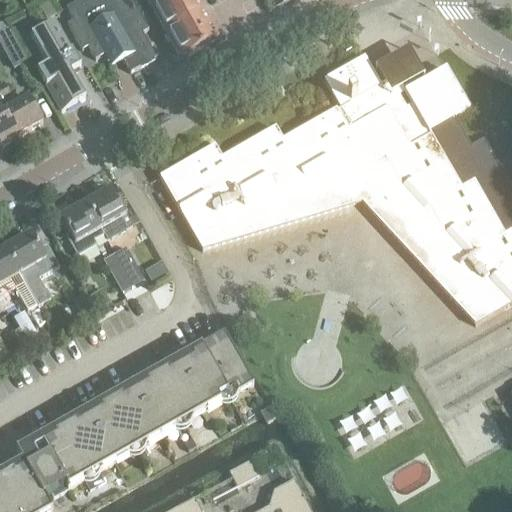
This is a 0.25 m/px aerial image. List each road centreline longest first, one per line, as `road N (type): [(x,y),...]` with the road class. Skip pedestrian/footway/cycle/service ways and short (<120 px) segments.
road 1 (residential): [(0,421),(181,307),(185,291),(101,139)]
road 2 (residential): [(101,139),(351,0)]
